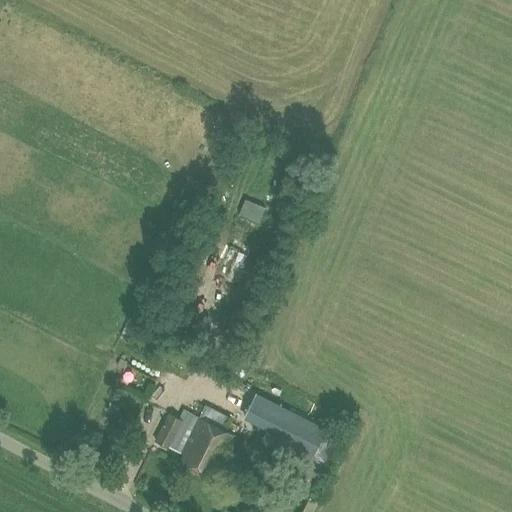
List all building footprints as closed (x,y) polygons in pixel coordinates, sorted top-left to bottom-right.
[(244,131),(239,145),(249,149),(254,135),(244,131)] [(243,250),(251,252),(257,232),(248,230),(243,250)] [(267,426),(255,452),(302,475),(303,475),(325,431),(326,429),(255,393),(244,415),(267,426)] [(183,417),(169,409),(153,440),(168,447),(168,446),(183,454),(180,461),(210,476),(217,462),(220,463),(233,434),(199,418),(186,410),(183,417)] [(341,439),(325,431),(303,475),(302,475),(300,477),(318,486),(341,439)]
